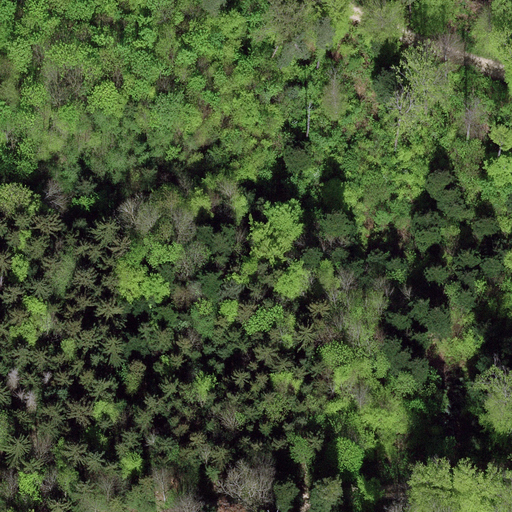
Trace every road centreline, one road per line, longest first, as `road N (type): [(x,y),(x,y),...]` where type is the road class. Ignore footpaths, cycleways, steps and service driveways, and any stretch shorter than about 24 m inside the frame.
road 1 (track): [(184,511),(382,489),(511,493)]
road 2 (track): [(332,0),(511,70)]
